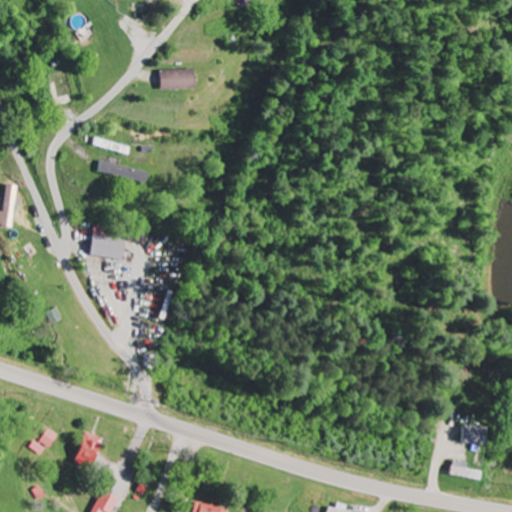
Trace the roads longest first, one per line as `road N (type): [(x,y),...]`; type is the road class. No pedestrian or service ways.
road 1 (secondary): [(507,511),(327,475),(0,369)]
road 2 (residential): [(148,417),(141,372),(82,295),(0,110)]
